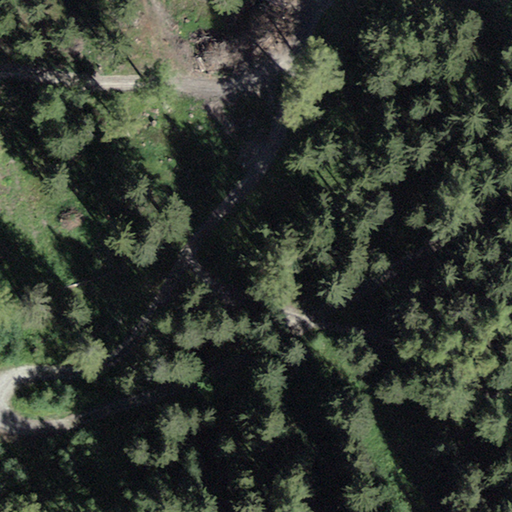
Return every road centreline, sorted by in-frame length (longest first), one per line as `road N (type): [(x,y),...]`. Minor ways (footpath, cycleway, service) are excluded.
road 1 (track): [(0,410),(10,424),(35,426),(197,385),(431,247),(511,211)]
road 2 (track): [(321,0),(286,60),(283,109),(254,179),(141,328),(90,360),(17,373),(0,401)]
road 3 (track): [(0,73),(85,85),(220,88),(286,60)]
